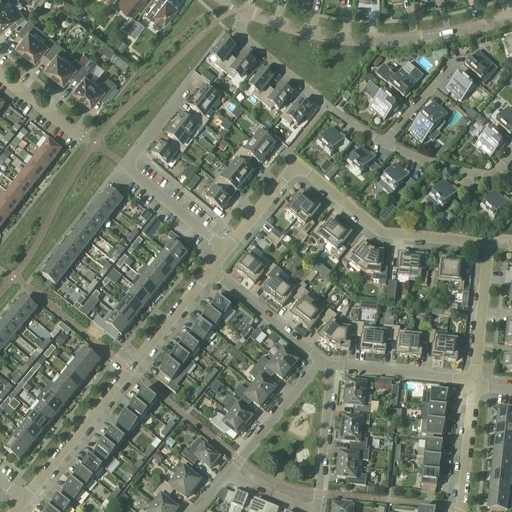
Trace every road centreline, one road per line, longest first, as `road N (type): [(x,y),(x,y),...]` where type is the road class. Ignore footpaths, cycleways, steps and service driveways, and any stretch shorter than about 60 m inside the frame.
road 1 (residential): [(486,243),(380,231),(295,169),(224,247)]
road 2 (residential): [(207,269),(23,501)]
road 3 (residential): [(511,16),(382,40),(337,37),(244,8)]
road 4 (residential): [(224,247),(126,167),(194,77)]
road 5 (residential): [(383,142),(242,39),(244,8)]
road 6 (residential): [(316,511),(331,362)]
road 7 (residential): [(227,475),(317,357)]
road 8 (residential): [(471,385),(486,243)]
road 9 (residential): [(471,385),(331,362)]
road 10 (residential): [(317,357),(207,269)]
road 11 (residential): [(460,511),(471,385)]
